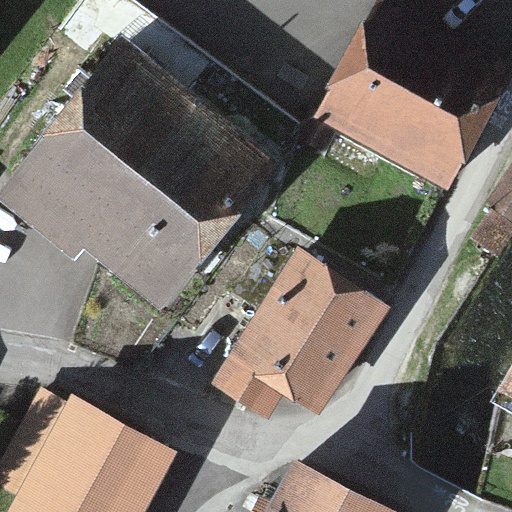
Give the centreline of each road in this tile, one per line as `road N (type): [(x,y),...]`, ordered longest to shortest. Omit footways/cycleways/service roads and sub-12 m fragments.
road 1 (residential): [(339,448),(392,330),(511,117)]
road 2 (residential): [(0,354),(63,368),(234,434),(339,448)]
road 3 (residential): [(339,448),(446,511)]
